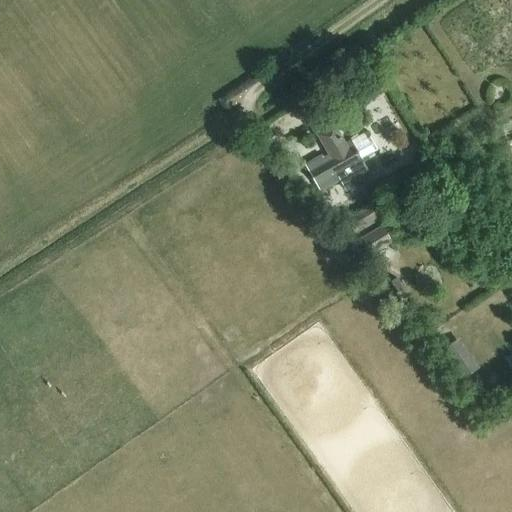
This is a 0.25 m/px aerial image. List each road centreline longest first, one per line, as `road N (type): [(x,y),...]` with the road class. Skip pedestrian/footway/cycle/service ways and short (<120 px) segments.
road 1 (track): [(336,511),(130,226)]
road 2 (track): [(378,0),(258,85),(242,104),(250,127)]
